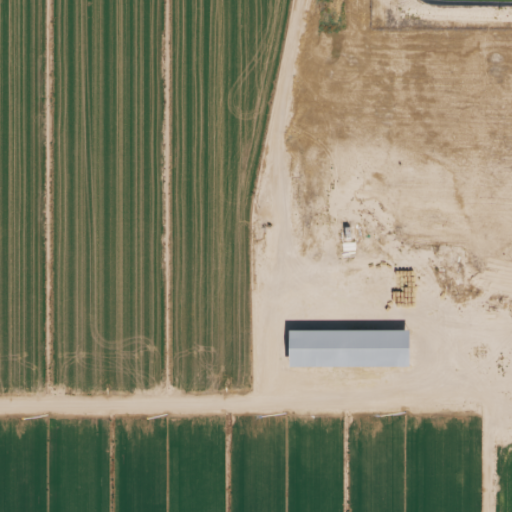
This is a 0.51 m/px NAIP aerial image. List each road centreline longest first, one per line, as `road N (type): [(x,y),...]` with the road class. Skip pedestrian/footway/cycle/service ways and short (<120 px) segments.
road 1 (residential): [(333,0),(291,81),(301,212),(487,419),(511,419)]
road 2 (residential): [(301,212),(511,214)]
